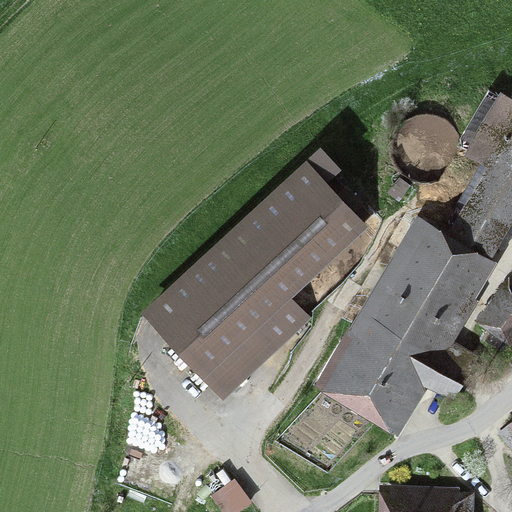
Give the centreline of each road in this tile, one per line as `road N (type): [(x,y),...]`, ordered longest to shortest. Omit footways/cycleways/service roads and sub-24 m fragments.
road 1 (unclassified): [(511,396),(463,430),(406,448),(311,511)]
road 2 (track): [(267,511),(230,449),(146,360),(154,330)]
road 3 (track): [(230,449),(299,376),(330,326)]
road 4 (track): [(507,511),(434,438),(421,414),(433,393)]
